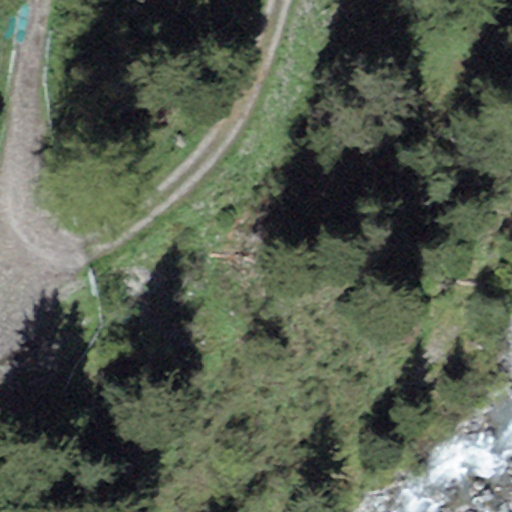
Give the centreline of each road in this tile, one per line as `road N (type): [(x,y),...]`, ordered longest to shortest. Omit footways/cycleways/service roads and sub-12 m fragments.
road 1 (track): [(286,0),(284,24),(239,126),(179,200),(95,256),(51,256),(2,222)]
road 2 (track): [(47,0),(2,222)]
